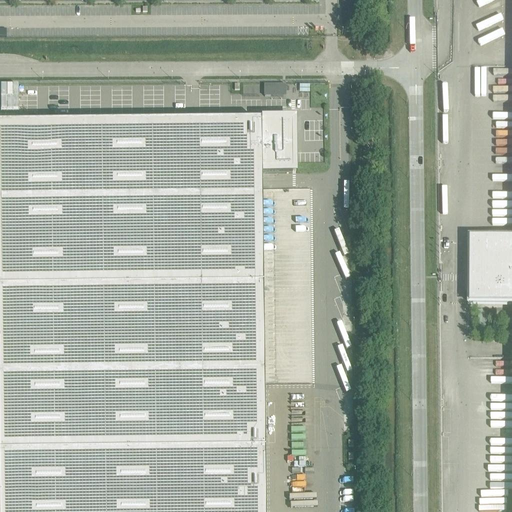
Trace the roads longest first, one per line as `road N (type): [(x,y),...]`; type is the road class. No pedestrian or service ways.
road 1 (unknown): [(467,0),(460,342),(468,511)]
road 2 (unknown): [(327,511),(333,69)]
road 3 (unclassified): [(420,511),(415,69)]
road 4 (unclassified): [(415,69),(0,71)]
